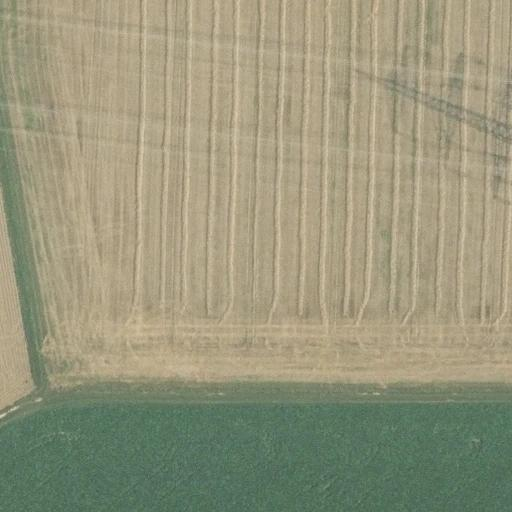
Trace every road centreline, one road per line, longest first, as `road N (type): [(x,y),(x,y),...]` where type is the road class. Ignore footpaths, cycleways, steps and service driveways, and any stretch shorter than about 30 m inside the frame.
road 1 (track): [(511,399),(41,402),(0,425)]
road 2 (track): [(0,136),(41,402)]
